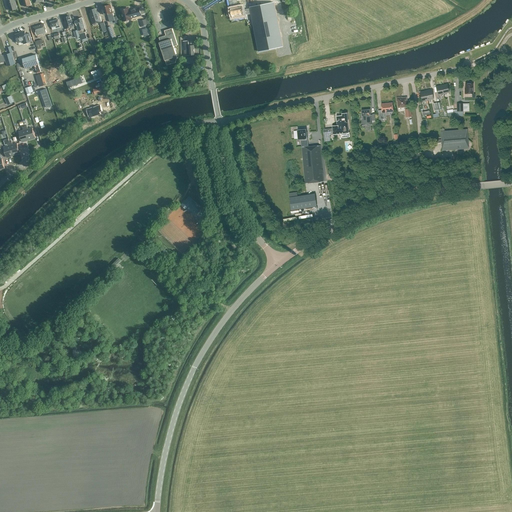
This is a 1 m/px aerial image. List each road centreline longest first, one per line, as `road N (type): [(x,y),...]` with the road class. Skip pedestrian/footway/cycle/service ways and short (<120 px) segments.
road 1 (tertiary): [(157,511),(167,442),(189,377),(232,309),(278,263)]
road 2 (residential): [(218,121),(469,66)]
road 3 (tertiary): [(278,263),(391,204),(511,182)]
road 4 (tertiary): [(278,263),(234,202),(218,121)]
